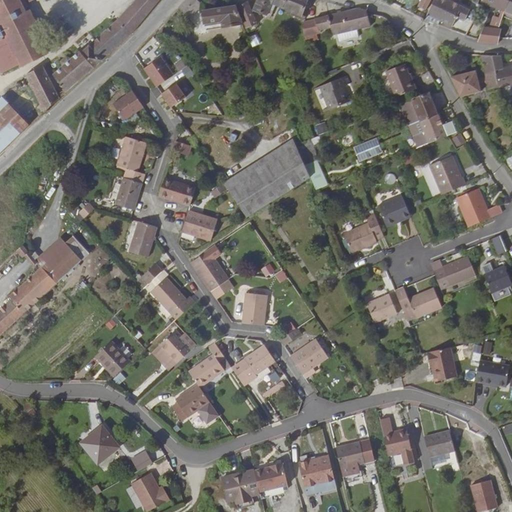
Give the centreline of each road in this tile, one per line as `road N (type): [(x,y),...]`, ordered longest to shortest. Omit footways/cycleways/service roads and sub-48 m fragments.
road 1 (residential): [(119,55),(169,133),(151,194),(170,252),(224,332),(265,338),(316,415)]
road 2 (residential): [(316,415),(197,458),(107,395),(0,382)]
road 3 (residential): [(511,474),(492,431),(460,409),(398,396),(316,415)]
road 4 (residential): [(411,23),(511,189)]
road 5 (unclassified): [(0,165),(119,55)]
